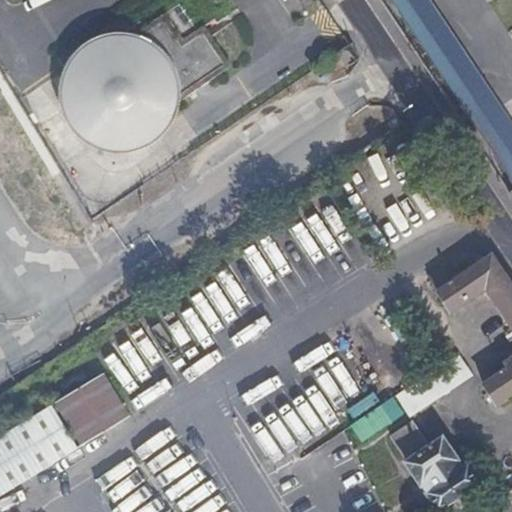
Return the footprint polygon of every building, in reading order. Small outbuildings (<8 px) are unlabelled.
[(392,0),(474,122),(499,106),(428,0),(392,0)] [(156,7),(117,34),(63,71),(109,138),(158,105),(223,60),(195,21),(175,34),(156,7)] [(44,157),(6,96),(0,99),(0,144),(49,224),(63,215),(68,212),(39,161),(44,157)] [(511,124),(499,106),(474,122),(511,178),(511,124)] [(452,199),(447,190),(434,198),(440,207),(452,199)] [(511,390),(511,287),(490,254),(461,273),(453,260),(426,277),(447,309),(483,286),(511,328),(504,333),(508,339),(511,336),(511,355),(503,362),(506,367),(481,383),(493,403),(511,390)] [(120,379),(130,373),(111,343),(101,349),(120,379)] [(475,371),(460,347),(396,389),(411,412),(475,371)] [(132,409),(106,365),(57,395),(83,439),(132,409)] [(0,489),(82,440),(56,396),(0,429),(0,489)] [(402,461),(437,511),(445,511),(453,507),(449,499),(474,483),(463,465),(459,467),(439,438),(427,446),(410,421),(388,435),(404,459),(402,461)]
